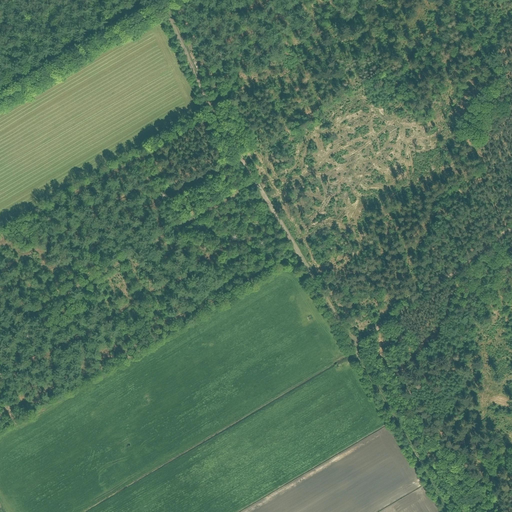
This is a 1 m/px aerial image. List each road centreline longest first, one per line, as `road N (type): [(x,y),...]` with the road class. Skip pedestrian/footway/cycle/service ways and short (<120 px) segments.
road 1 (track): [(162,0),(352,345)]
road 2 (track): [(0,331),(256,179)]
road 3 (track): [(0,99),(169,0)]
road 4 (track): [(352,345),(451,511)]
